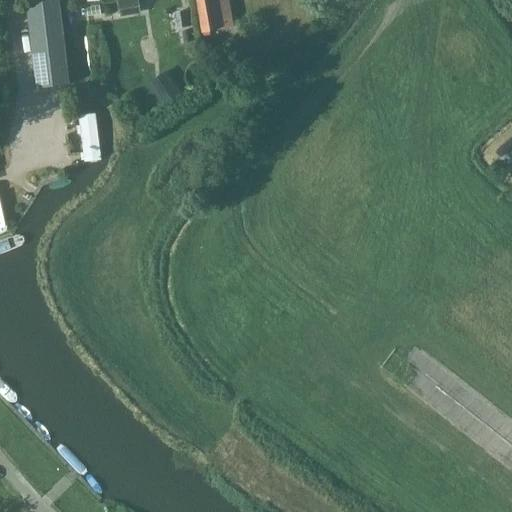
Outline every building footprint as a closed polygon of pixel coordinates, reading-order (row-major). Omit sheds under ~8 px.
[(25,0),(37,89),(67,85),(56,0),(25,0)] [(137,0),(121,0),(119,0),(121,13),(139,10),(137,0)] [(197,0),(202,33),(219,30),(214,0),(197,0)] [(152,90),(163,108),(179,98),(168,80),(152,90)] [(95,114),(78,116),(83,161),(101,159),(95,114)]
